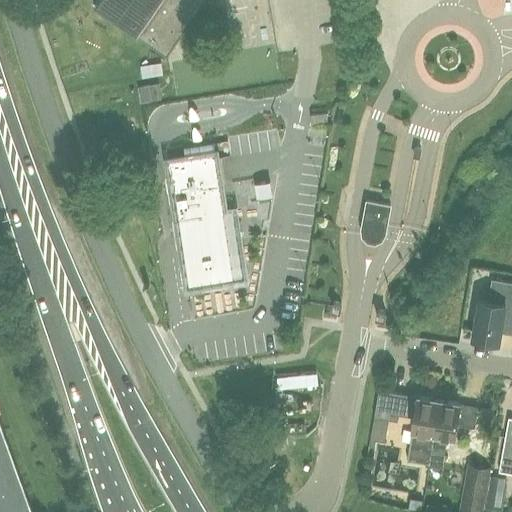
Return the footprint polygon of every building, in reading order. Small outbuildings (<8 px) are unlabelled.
[(205,0),(99,0),(94,8),(164,57),(205,0)] [(147,100),(164,99),(164,85),(146,86),(147,100)] [(311,115),(312,125),(328,123),(327,113),(311,115)] [(171,177),(168,177),(170,191),(174,190),(179,220),(175,221),(179,247),(183,246),(184,252),(190,285),(236,278),(245,276),(234,210),(226,211),(216,152),(185,157),(169,160),(171,177)] [(368,241),(375,243),(382,240),(386,233),(391,205),(367,201),(362,229),(363,236),(368,241)] [(504,313),(511,314),(511,281),(495,279),(491,301),(479,299),(473,337),(500,341),(504,313)] [(245,310),(244,295),(230,296),(231,311),(245,310)] [(245,352),(244,343),(216,343),(216,353),(245,352)] [(398,421),(399,415),(402,393),(379,389),(374,417),(398,421)] [(415,417),(414,424),(408,460),(429,464),(440,399),(418,396),(415,417)] [(440,399),(429,464),(443,466),(448,434),(456,435),(461,403),(440,399)] [(0,466),(14,461),(0,422),(0,466)] [(511,434),(506,434),(500,471),(511,473),(511,434)] [(0,466),(0,511),(31,511),(14,461),(0,466)] [(465,485),(460,511),(481,511),(486,488),(490,467),(469,464),(465,485)] [(504,511),(507,495),(490,492),(488,509),(502,511),(504,511)]
